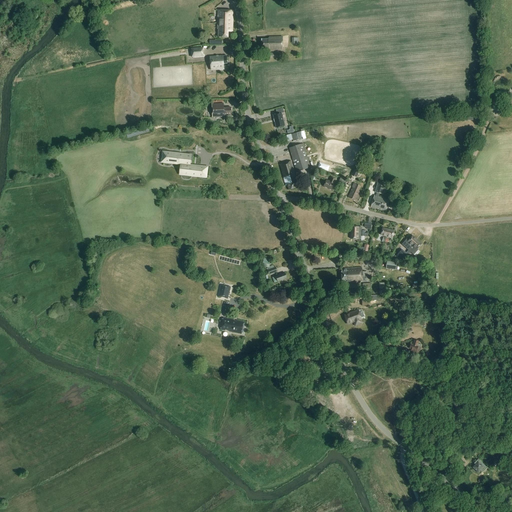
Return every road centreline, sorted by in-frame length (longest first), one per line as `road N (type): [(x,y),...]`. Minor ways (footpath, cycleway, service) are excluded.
road 1 (tertiary): [(486,511),(370,415),(339,359),(278,200)]
road 2 (unclassified): [(511,218),(419,225),(278,200)]
road 3 (tertiary): [(278,200),(250,126),(234,0)]
